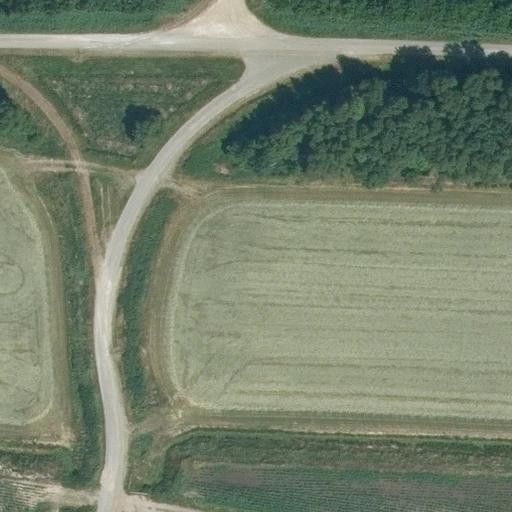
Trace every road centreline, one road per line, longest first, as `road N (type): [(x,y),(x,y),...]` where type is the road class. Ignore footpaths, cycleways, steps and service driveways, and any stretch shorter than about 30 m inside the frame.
road 1 (track): [(338,47),(252,67),(201,102),(147,160),(116,224),(100,298),(107,463),(93,511)]
road 2 (unclassified): [(511,54),(0,34)]
